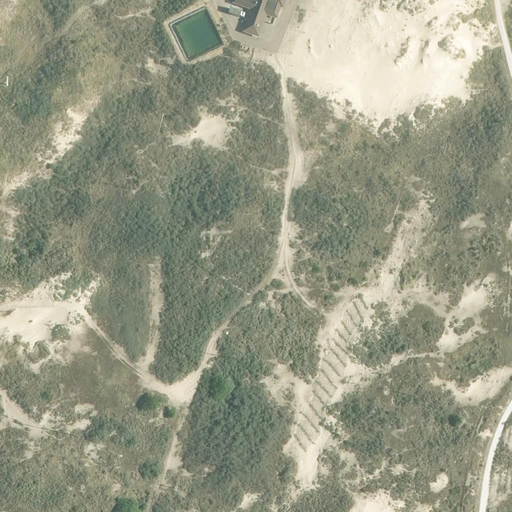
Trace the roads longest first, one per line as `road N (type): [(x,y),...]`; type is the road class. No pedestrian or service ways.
road 1 (track): [(284,235),(293,160),(284,76),(272,47)]
road 2 (track): [(277,267),(284,235),(294,287),(331,315)]
